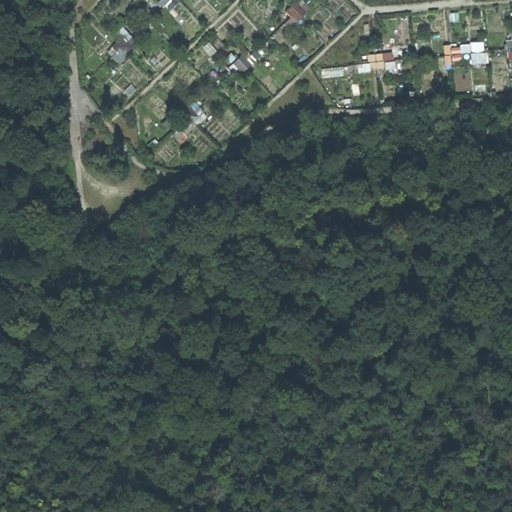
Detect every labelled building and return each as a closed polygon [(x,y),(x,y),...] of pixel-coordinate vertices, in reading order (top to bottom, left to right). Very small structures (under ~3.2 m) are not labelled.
[(159,0),(159,1),(172,12),(181,0),(159,0)] [(288,32),(308,10),(297,0),(287,11),(292,16),(282,27),(288,32)] [(127,53),(139,41),(127,30),(107,50),(121,63),(129,55),(127,53)] [(243,75),(257,58),(246,49),(232,66),(243,75)] [(393,51),(362,55),(363,63),(352,64),(353,72),(385,69),(384,59),(394,58),(393,51)] [(386,60),(386,68),(395,68),(395,60),(386,60)] [(326,75),(342,74),(342,66),(326,67),(326,75)] [(194,127),(208,116),(197,101),(183,113),(194,127)]
